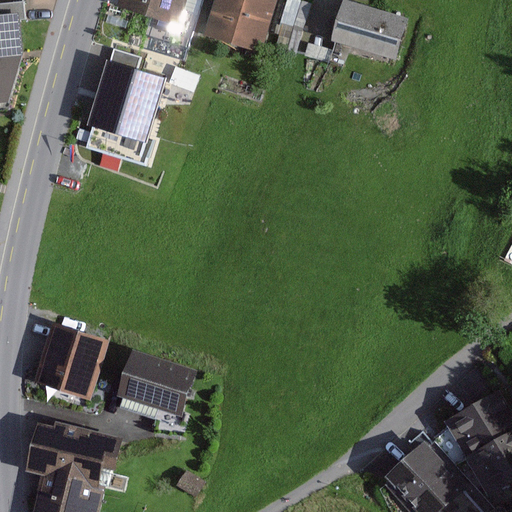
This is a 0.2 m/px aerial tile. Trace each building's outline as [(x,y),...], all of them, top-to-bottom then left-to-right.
[(119,0),(117,7),(150,17),(144,36),(187,49),(202,0),(119,0)] [(215,0),(205,36),(263,53),(278,0),(215,0)] [(302,4),(288,0),(278,33),(281,34),(276,48),(287,52),(286,55),(296,58),(313,4),(303,1),(302,4)] [(411,18),(349,0),(346,0),(334,41),(335,41),(332,51),(309,44),(305,57),(344,68),(348,54),(391,66),(393,59),(398,61),(411,18)] [(25,55),(21,21),(27,20),(25,1),(0,4),(0,104),(10,103),(25,55)] [(435,37),(438,24),(427,22),(424,34),(435,37)] [(118,55),(90,146),(155,165),(183,75),(118,55)] [(209,90),(186,81),(183,89),(206,97),(209,90)] [(112,342),(57,323),(37,383),(92,401),(112,342)] [(199,371),(135,350),(119,398),(124,399),(121,409),(156,420),(160,411),(183,418),(199,371)] [(447,423),(466,457),(511,433),(511,410),(502,393),(447,423)] [(116,472),(124,438),(58,422),(56,427),(41,424),(29,472),(44,476),(34,511),(98,511),(105,486),(109,487),(113,471),(116,472)] [(511,433),(466,457),(478,479),(477,480),(474,477),(468,482),(483,498),(487,495),(489,499),(511,485),(511,433)] [(470,491),(428,444),(423,449),(421,447),(406,460),(408,462),(388,479),(391,483),(386,488),(388,489),(381,495),(396,511),(482,511),(466,494),(470,491)] [(206,482),(187,471),(177,487),(197,498),(206,482)]
